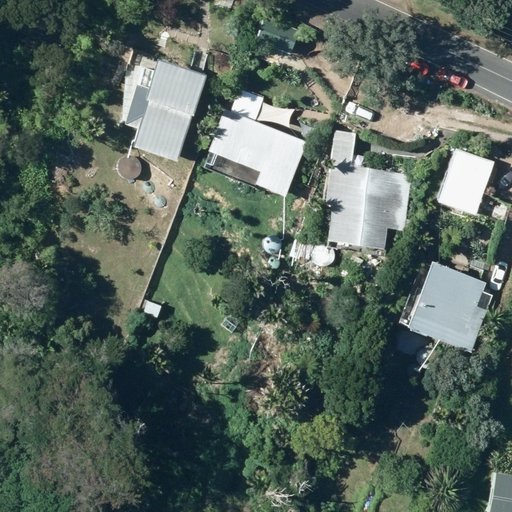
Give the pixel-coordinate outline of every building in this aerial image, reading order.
[(206,85),(149,69),(121,164),(178,181),(206,85)] [(220,84),(234,90),(240,76),(226,70),(220,84)] [(286,197),(307,142),(279,131),(286,114),(247,100),(241,116),(225,109),(209,152),(261,172),(256,186),(286,197)] [(438,204),(478,216),(495,161),(455,148),(438,204)] [(327,243),(385,250),(394,183),(336,175),(327,243)] [(433,262),(408,329),(472,352),(488,310),(477,306),(486,282),(433,262)] [(137,309),(158,317),(163,305),(145,298),(146,296),(143,295),(137,309)] [(511,511),(511,477),(497,475),(491,511),(511,511)]
